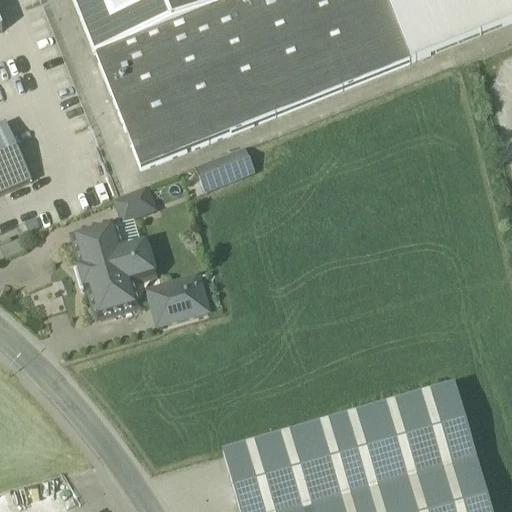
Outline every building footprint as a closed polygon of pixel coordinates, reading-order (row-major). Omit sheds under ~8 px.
[(511,0),(75,0),(145,175),(511,29),(511,0)] [(0,202),(35,188),(11,132),(0,136),(0,202)] [(244,157),(195,176),(205,202),(255,183),(244,157)] [(154,199),(117,211),(121,223),(126,237),(163,225),(154,199)] [(110,233),(73,243),(93,313),(96,323),(135,312),(128,287),(154,281),(145,248),(117,256),(110,233)] [(22,243),(0,251),(0,255),(3,265),(27,256),(22,243)] [(202,284),(151,298),(162,334),(212,319),(202,284)] [(459,395),(228,462),(242,511),(492,511),(481,472),(459,395)]
